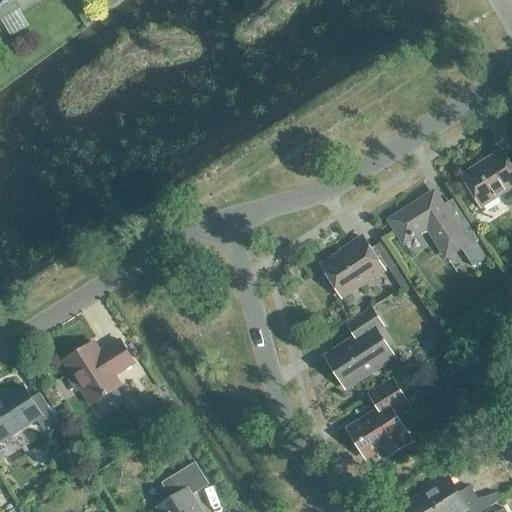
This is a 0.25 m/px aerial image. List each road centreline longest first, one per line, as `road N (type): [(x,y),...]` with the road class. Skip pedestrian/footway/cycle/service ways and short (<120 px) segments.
road 1 (unclassified): [(228,219),(290,203),(373,166),(511,75)]
road 2 (unclassified): [(327,510),(278,412),(228,219)]
road 3 (unclassified): [(0,354),(160,249),(228,219)]
